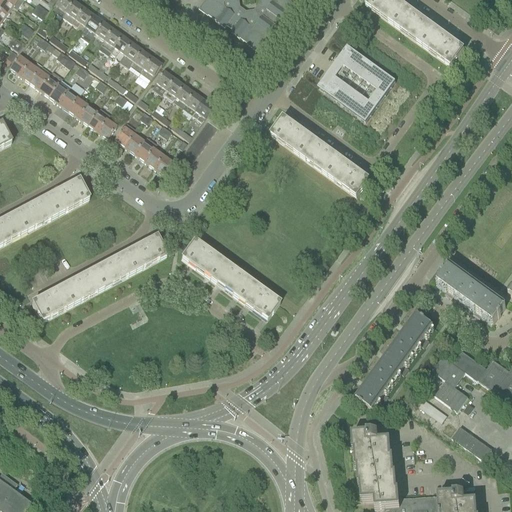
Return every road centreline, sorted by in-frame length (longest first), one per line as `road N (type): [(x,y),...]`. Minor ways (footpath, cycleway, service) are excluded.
road 1 (secondary): [(510,62),(287,374),(243,407),(187,432)]
road 2 (residential): [(336,4),(438,79),(374,167),(271,93)]
road 3 (secondary): [(311,390),(511,116)]
road 4 (residential): [(257,350),(183,282),(170,280),(62,339),(44,363)]
road 5 (residential): [(257,111),(104,0)]
road 6 (unclassified): [(410,288),(511,148)]
road 7 (primary): [(0,387),(64,437),(108,511)]
road 8 (residential): [(156,210),(187,206),(257,111)]
road 9 (residential): [(39,292),(137,241),(156,210)]
road 10 (unclassified): [(311,390),(352,367),(410,288)]
road 11 (primary): [(184,433),(109,421),(56,398)]
road 12 (primary): [(290,498),(276,469),(248,443),(187,432)]
road 13 (unclassified): [(511,338),(490,345),(410,288)]
